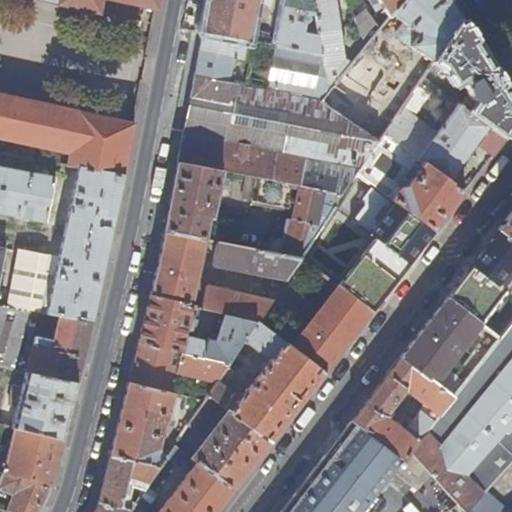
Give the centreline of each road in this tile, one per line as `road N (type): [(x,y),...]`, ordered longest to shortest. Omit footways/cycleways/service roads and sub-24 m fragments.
road 1 (residential): [(178,0),(139,203),(75,475),(59,511)]
road 2 (residential): [(511,180),(254,511)]
